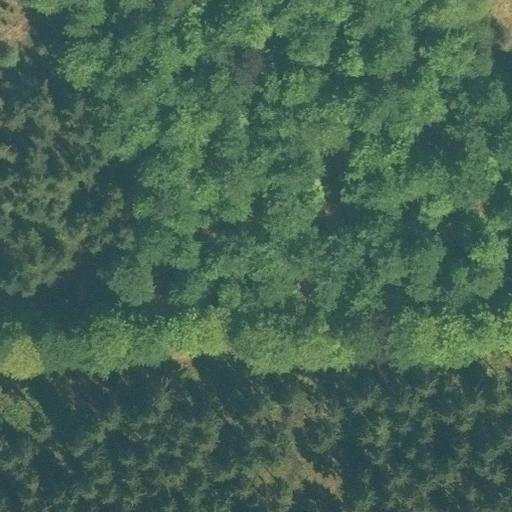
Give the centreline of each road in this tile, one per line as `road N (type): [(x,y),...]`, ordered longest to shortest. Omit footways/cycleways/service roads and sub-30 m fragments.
road 1 (track): [(0,360),(511,331)]
road 2 (track): [(0,5),(202,348)]
